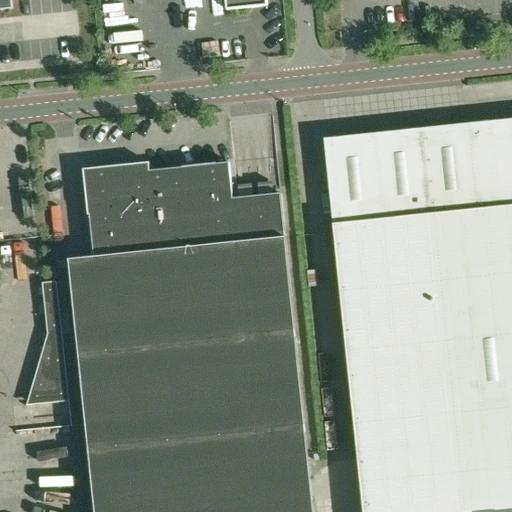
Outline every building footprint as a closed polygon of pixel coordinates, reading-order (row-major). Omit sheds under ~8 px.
[(0,0),(0,10),(13,9),(11,0),(0,0)] [(225,0),(227,11),(259,7),(265,0),(225,0)] [(511,511),(511,120),(325,140),(364,511),(511,511)] [(95,258),(70,260),(95,511),(314,511),(281,194),(233,199),(230,164),(151,172),(150,163),(84,170),(89,216),(90,215),(95,258)] [(43,284),(49,346),(45,346),(46,360),(40,361),(42,375),(36,376),(37,390),(32,391),(33,405),(69,402),(57,282),(43,284)]
